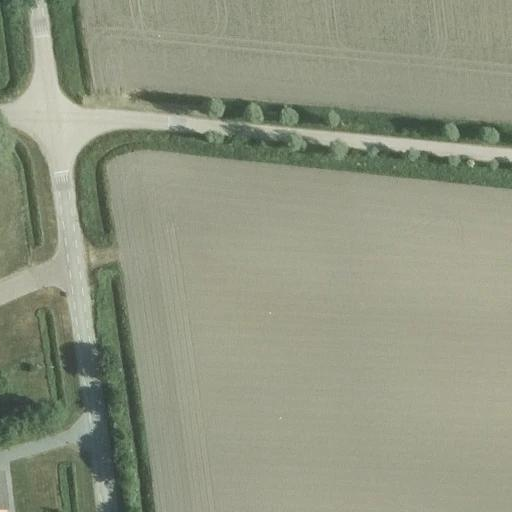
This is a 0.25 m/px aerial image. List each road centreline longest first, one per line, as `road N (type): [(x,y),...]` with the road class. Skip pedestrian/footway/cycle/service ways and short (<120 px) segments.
road 1 (unclassified): [(53,114),(511,157)]
road 2 (unclassified): [(105,511),(53,114)]
